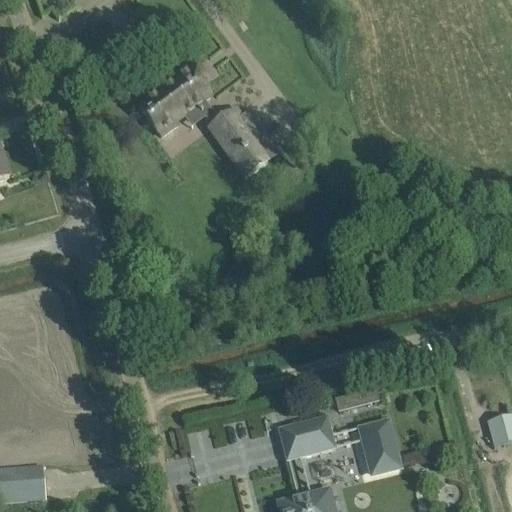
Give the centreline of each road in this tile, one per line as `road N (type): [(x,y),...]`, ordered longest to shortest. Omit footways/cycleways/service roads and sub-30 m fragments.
road 1 (track): [(511,309),(139,405)]
road 2 (unclassified): [(166,511),(90,234)]
road 3 (unclassified): [(90,234),(7,0)]
